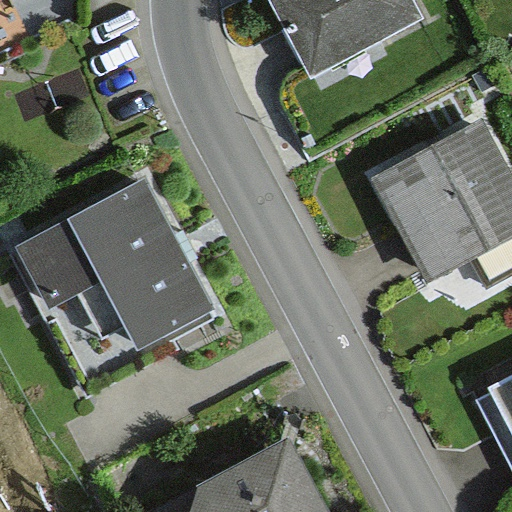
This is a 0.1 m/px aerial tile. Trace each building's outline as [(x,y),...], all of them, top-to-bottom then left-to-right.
[(0,0),(0,27),(57,0),(0,0)] [(420,23),(407,0),(262,0),(305,82),(420,23)] [(511,196),(481,132),(373,183),(423,289),(511,247),(511,196)] [(210,321),(140,184),(20,245),(89,382),(210,321)] [(511,373),(476,391),(511,462),(511,373)] [(313,511),(280,448),(156,511),(313,511)]
